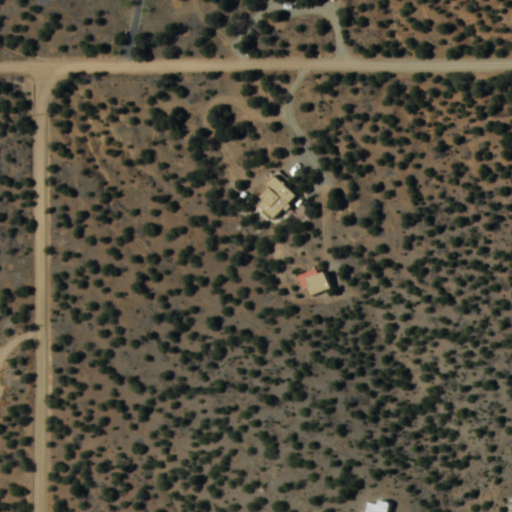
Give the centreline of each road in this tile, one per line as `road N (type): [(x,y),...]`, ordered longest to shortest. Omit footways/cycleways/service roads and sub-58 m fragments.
road 1 (residential): [(0,67),(511,63)]
road 2 (residential): [(38,68),(34,511)]
